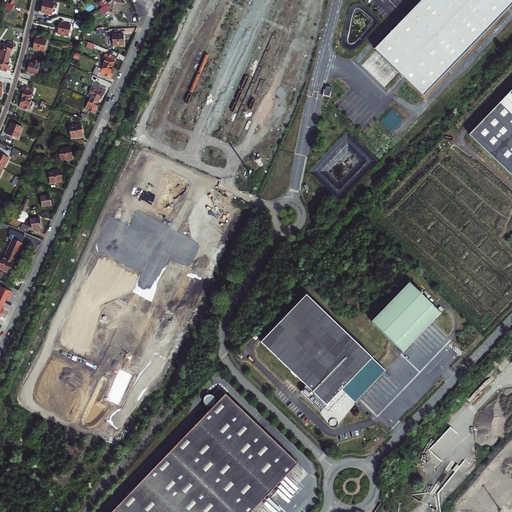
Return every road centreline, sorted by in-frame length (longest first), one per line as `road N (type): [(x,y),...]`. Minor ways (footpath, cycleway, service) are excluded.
road 1 (tertiary): [(1,347),(154,8)]
road 2 (unclassified): [(333,470),(223,356),(222,323),(282,229)]
road 3 (unclassified): [(369,469),(511,319)]
road 4 (residential): [(34,0),(0,123)]
